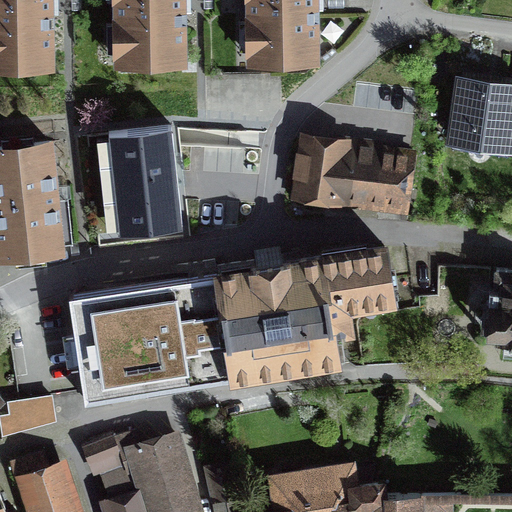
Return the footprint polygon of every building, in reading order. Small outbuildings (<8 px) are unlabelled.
[(0,0),(0,64),(49,64),(48,0),(0,0)] [(118,0),(119,61),(182,60),(180,0),(118,0)] [(251,0),(252,59),(314,58),(313,0),(251,0)] [(511,85),(460,78),(452,137),(511,146),(511,136),(511,85)] [(337,143),(311,140),(307,175),(296,174),(293,198),(311,200),(312,191),(403,203),(409,152),(379,148),(380,142),(338,137),(337,143)] [(50,141),(0,146),(0,251),(61,246),(50,141)] [(214,267),(230,377),(342,360),(337,325),(358,322),(356,308),(400,302),(391,245),(381,247),(379,233),(212,258),(214,267)] [(230,377),(214,267),(65,289),(80,391),(81,399),(230,377)] [(511,269),(497,269),(496,306),(488,306),(487,345),(511,345),(511,348),(511,352),(511,269)] [(3,428),(59,421),(55,390),(9,396),(11,410),(1,411),(3,428)] [(197,511),(175,433),(121,449),(125,460),(127,466),(136,463),(150,511),(197,511)] [(115,434),(87,443),(92,459),(97,457),(101,468),(125,460),(121,449),(115,434)] [(70,511),(47,449),(11,461),(28,511),(70,511)] [(125,460),(101,468),(113,499),(109,501),(111,511),(143,511),(127,466),(125,460)] [(232,461),(207,467),(217,511),(242,511),(241,502),(232,461)] [(371,481),(375,466),(352,469),(351,465),(273,477),(276,496),(241,502),(242,511),(260,511),(278,509),(278,511),(296,511),(316,509),(336,506),(358,503),(354,482),(371,481)] [(371,481),(354,482),(358,503),(384,500),(384,493),(383,479),(371,481)] [(384,511),(421,511),(422,492),(384,493),(384,500),(384,511)] [(8,511),(0,494),(0,511),(8,511)]
